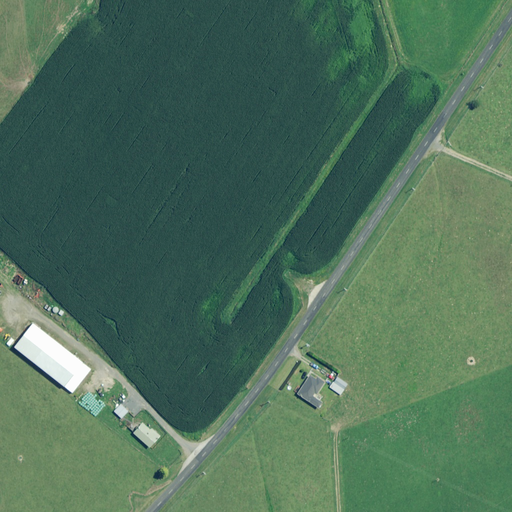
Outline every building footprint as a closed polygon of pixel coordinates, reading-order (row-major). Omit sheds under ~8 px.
[(91,370),(33,324),(14,348),(72,393),(91,370)] [(325,381),(312,373),(297,395),(318,409),(322,403),(314,398),(325,381)] [(347,385),(337,377),(333,383),(343,390),(347,385)] [(118,396),(113,392),(106,399),(111,403),(118,396)] [(129,411),(121,404),(114,412),(121,419),(129,411)] [(150,431),(142,424),(137,430),(134,427),(130,431),(149,448),(160,436),(151,429),(150,431)]
